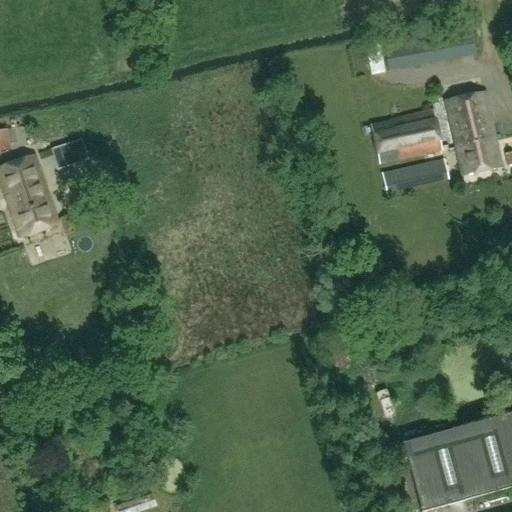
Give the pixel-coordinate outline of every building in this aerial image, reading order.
[(470,26),(383,42),(388,72),(475,56),(470,26)] [(444,102),(462,178),(501,168),(483,93),(444,102)] [(371,127),(379,165),(442,151),(433,112),(389,121),(390,123),(371,127)] [(0,154),(11,152),(6,131),(0,132),(0,154)] [(506,168),(511,166),(511,153),(503,156),(506,168)] [(57,225),(33,157),(0,168),(0,181),(20,239),(57,225)] [(443,161),(381,175),(385,195),(448,180),(443,161)] [(90,182),(68,189),(71,198),(73,205),(85,201),(95,198),(90,182)] [(76,231),(71,216),(58,220),(64,236),(76,231)] [(511,414),(401,445),(419,511),(427,511),(511,489),(511,414)]
